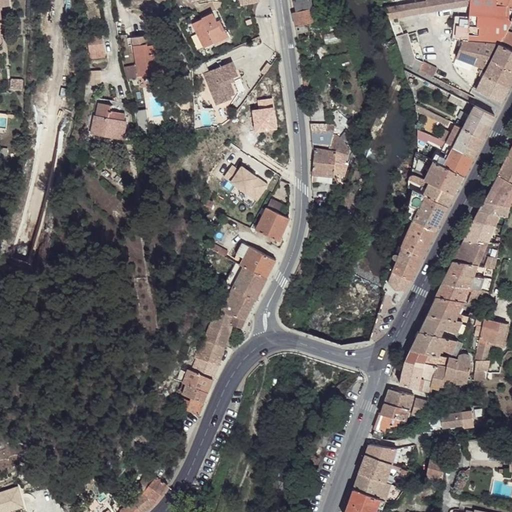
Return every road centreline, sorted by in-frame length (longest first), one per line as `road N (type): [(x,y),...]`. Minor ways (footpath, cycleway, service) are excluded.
road 1 (tertiary): [(278,0),(301,236),(267,307),(270,340)]
road 2 (primary): [(511,113),(382,360)]
road 3 (primary): [(168,511),(235,371),(270,340)]
road 4 (unknown): [(358,427),(390,438),(452,439),(459,456),(448,504)]
road 5 (primary): [(328,511),(382,360)]
